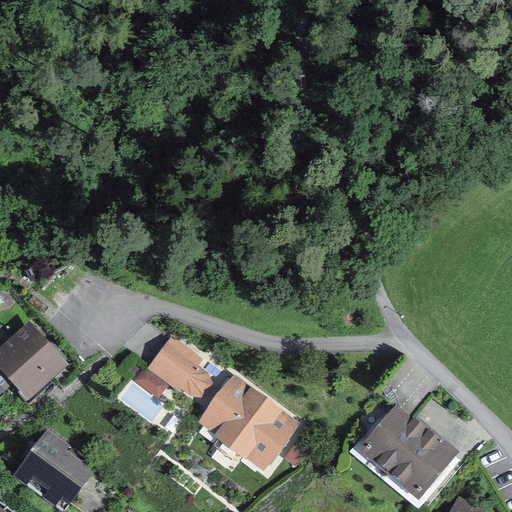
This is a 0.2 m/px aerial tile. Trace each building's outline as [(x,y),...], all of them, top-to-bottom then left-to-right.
[(0,358),(19,379),(35,396),(71,363),(33,321),(4,347),(0,350),(0,358)] [(189,398),(204,400),(212,388),(207,375),(197,368),(201,361),(170,339),(146,372),(143,370),(133,383),(157,401),(167,387),(177,394),(179,391),(189,398)] [(0,397),(19,379),(0,358),(0,350),(4,347),(0,343),(0,397)] [(243,464),(245,461),(262,474),(298,426),(232,377),(196,425),(214,438),(211,441),(243,464)] [(455,455),(394,405),(353,455),(414,505),(455,455)] [(101,465),(49,428),(17,473),(66,509),(71,502),(72,504),(101,465)] [(308,451),(296,443),(283,460),(295,469),(308,451)] [(481,511),(455,497),(446,511),(481,511)]
